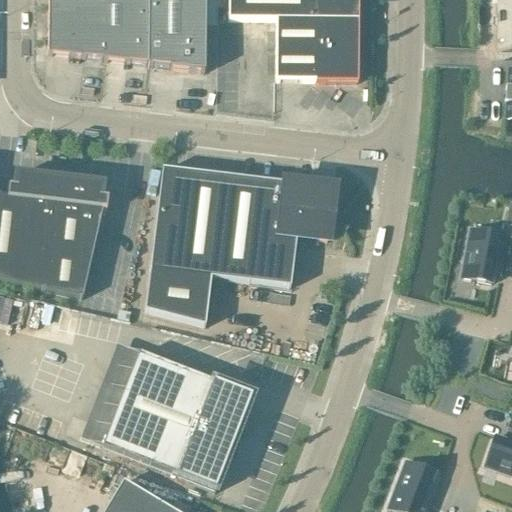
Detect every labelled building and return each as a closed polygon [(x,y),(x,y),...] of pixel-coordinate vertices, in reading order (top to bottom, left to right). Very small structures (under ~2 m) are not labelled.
[(103,65),(103,0),(47,0),(47,58),(103,65)] [(146,70),(146,0),(103,0),(103,65),(146,70)] [(203,77),(203,0),(146,0),(146,70),(203,77)] [(227,0),(227,25),(357,26),(357,0),(227,0)] [(511,0),(497,0),(497,54),(511,53),(511,0)] [(275,25),(274,86),(314,86),(314,88),(324,88),(324,87),(356,88),(356,56),(357,56),(357,26),(275,25)] [(511,74),(507,74),(506,90),(504,90),(503,106),(505,106),(504,122),(511,122),(511,74)] [(332,195),(280,188),(280,189),(161,175),(143,316),(203,332),(209,283),(288,293),(294,243),(325,246),(332,195)] [(0,284),(81,303),(101,215),(105,216),(106,204),(95,202),(97,190),(97,188),(19,179),(18,193),(6,192),(5,202),(0,201),(0,284)] [(469,233),(460,282),(469,283),(469,284),(490,287),(492,277),(491,277),(493,270),(501,272),(507,240),(483,235),(469,233)] [(137,358),(115,349),(78,443),(101,452),(137,358)] [(101,452),(213,496),(212,497),(214,497),(251,401),(250,400),(249,401),(137,358),(101,452)] [(486,461),(483,470),(511,479),(511,439),(509,447),(493,441),(486,461)] [(413,469),(405,466),(387,511),(428,511),(435,496),(427,492),(429,486),(433,476),(413,469)] [(164,511),(122,485),(105,511),(164,511)]
